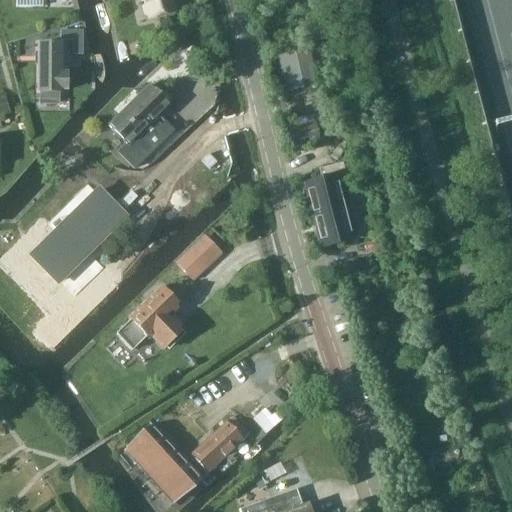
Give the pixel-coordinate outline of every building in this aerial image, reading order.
[(143,0),(149,21),(171,15),(166,0),(143,0)] [(59,75),(59,45),(39,44),(39,84),(40,94),(59,94),(59,89),(66,89),(66,75),(59,75)] [(279,89),(302,83),(298,64),(274,70),(279,89)] [(81,84),(81,92),(91,92),(94,88),(93,84),(81,84)] [(134,170),(155,149),(147,141),(157,132),(150,125),(169,107),(149,86),(108,127),(127,146),(118,154),(134,170)] [(0,99),(0,114),(9,112),(5,98),(0,99)] [(293,148),(317,142),(312,122),(288,128),(293,148)] [(342,160),(340,153),(338,145),(333,146),(337,161),(342,160)] [(323,181),(305,186),(321,249),(335,245),(335,247),(339,246),(339,244),(360,239),(341,167),(321,172),(323,181)] [(57,286),(123,221),(95,192),(29,257),(57,286)] [(186,258),(177,266),(193,282),(201,274),(186,258)] [(149,338),(150,337),(163,350),(167,346),(168,346),(184,330),(171,317),(180,309),(160,288),(148,299),(128,319),(130,321),(116,335),(131,351),(145,337),(146,338),(149,338)] [(232,418),(191,456),(207,474),(220,463),(222,466),(233,456),(231,453),(248,436),(232,418)] [(176,503),(201,480),(152,427),(127,450),(176,503)] [(307,511),(306,506),(305,506),(305,507),(302,508),(296,491),(239,511),(307,511)]
